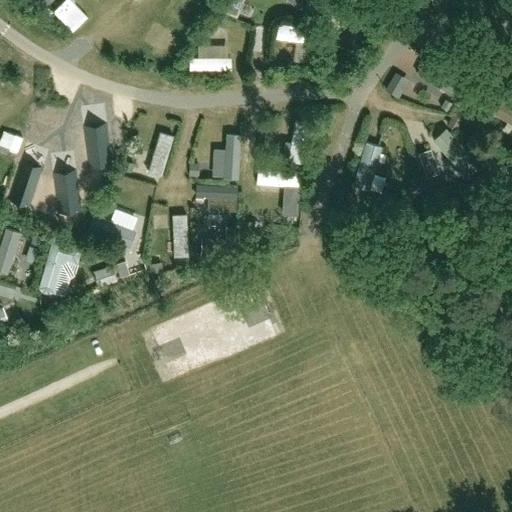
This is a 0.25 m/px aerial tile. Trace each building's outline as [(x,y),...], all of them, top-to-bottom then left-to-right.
[(292,0),(306,13),(319,0),(292,0)] [(333,26),(345,37),(355,26),(343,15),(333,26)] [(286,48),(312,49),(312,32),(286,31),(286,48)] [(426,56),(417,72),(453,94),(462,78),(426,56)] [(410,79),(396,71),(386,87),(400,95),(410,79)] [(511,99),(505,95),(496,110),(511,120),(511,99)] [(461,98),(448,120),(460,127),(473,105),(461,98)] [(310,120),(296,117),(288,160),(302,163),(310,120)] [(476,158),(448,125),(433,138),(461,171),(476,158)] [(148,170),(163,175),(175,132),(160,128),(148,170)] [(241,140),(227,139),(224,179),(239,179),(241,140)] [(383,143),(366,139),(353,187),(370,191),(383,143)] [(299,188),(301,170),(258,167),(257,184),(299,188)] [(238,197),(238,181),(196,181),(196,196),(238,197)] [(214,200),(214,215),(241,215),(241,200),(214,200)] [(189,211),(173,212),(173,257),(189,257),(189,211)] [(134,217),(96,214),(94,233),(132,237),(134,217)] [(4,231),(0,246),(0,274),(8,277),(19,235),(4,231)] [(83,250),(52,241),(38,289),(43,294),(51,296),(55,294),(64,265),(68,263),(79,266),(83,250)] [(267,299),(159,332),(165,352),(189,345),(194,363),(176,369),(179,381),(286,348),(280,329),(257,336),(251,318),(271,312),(267,299)] [(2,309),(0,309),(0,326),(8,324),(2,309)]
